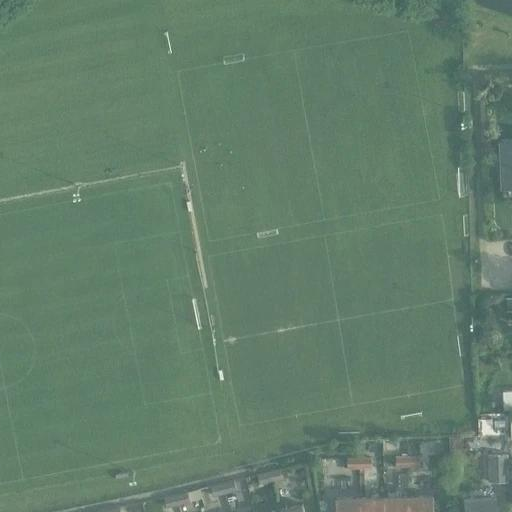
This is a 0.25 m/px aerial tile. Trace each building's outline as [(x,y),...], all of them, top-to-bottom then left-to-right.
[(511,186),(511,138),(499,139),(501,187),(511,186)] [(511,410),(511,390),(502,391),(503,411),(511,410)] [(488,483),(505,482),(508,482),(508,453),(487,454),(488,483)] [(408,467),(408,455),(395,456),(395,467),(408,467)] [(408,455),(408,467),(419,467),(419,455),(408,455)] [(360,457),(360,468),(371,468),(371,456),(360,457)] [(360,468),(360,457),(347,457),(347,469),(360,468)] [(269,470),(271,482),(283,479),(280,468),(269,470)] [(271,482),(269,470),(256,473),(259,485),(271,482)] [(408,474),(398,474),(399,487),(408,487),(408,474)] [(222,482),(225,493),(236,491),(234,479),(222,482)] [(199,488),(201,498),(213,495),(225,493),(222,482),(210,485),(199,488)] [(175,494),(178,505),(190,502),(190,501),(201,498),(199,488),(187,492),(187,491),(175,494)] [(178,505),(175,494),(163,496),(166,508),(178,505)] [(409,496),(409,511),(434,511),(434,495),(409,496)] [(235,496),(226,498),(229,511),(239,509),(235,496)] [(385,511),(385,496),(361,497),(361,511),(385,511)] [(385,496),(385,511),(409,511),(409,496),(385,496)] [(361,511),(361,497),(336,497),(336,511),(361,511)] [(465,511),(494,511),(494,497),(465,498),(465,511)]
